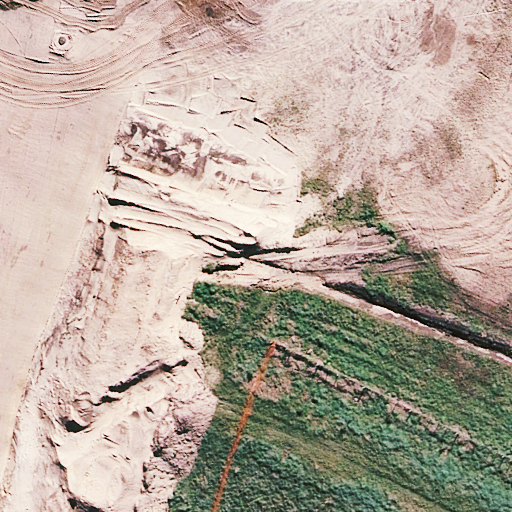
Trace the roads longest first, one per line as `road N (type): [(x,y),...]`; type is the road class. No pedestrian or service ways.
road 1 (secondary): [(0,193),(321,337)]
road 2 (secondary): [(321,337),(449,50)]
road 3 (secondary): [(275,436),(0,316)]
road 4 (secondary): [(88,511),(81,451),(56,393),(0,317)]
road 5 (secondary): [(413,495),(275,436)]
road 6 (secondary): [(321,337),(456,394)]
road 7 (secondary): [(511,261),(456,394)]
